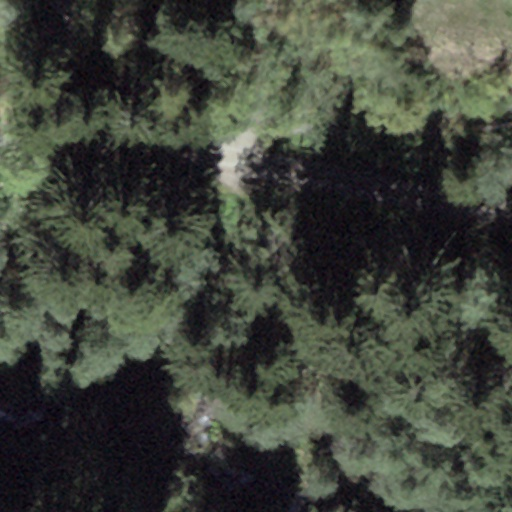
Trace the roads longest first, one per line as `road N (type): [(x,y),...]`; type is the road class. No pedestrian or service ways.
road 1 (track): [(0,159),(219,157),(511,200)]
road 2 (track): [(219,157),(255,128),(470,126),(511,114)]
